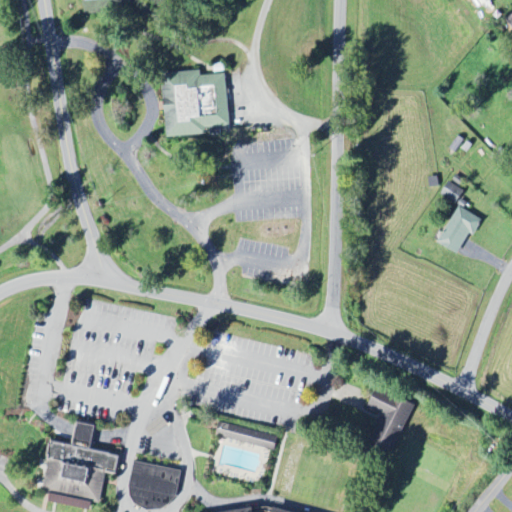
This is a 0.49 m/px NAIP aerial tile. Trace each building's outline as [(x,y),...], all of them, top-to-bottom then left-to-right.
[(132,0),(84,0),(85,13),(133,11),(132,0)] [(163,73),(202,69),(202,74),(227,71),(232,124),(208,126),(209,131),(169,135),(166,104),(163,73)] [(458,204),(464,189),(448,182),(442,197),(458,204)] [(440,245),(459,254),(469,234),(475,237),(483,219),(457,208),(440,245)] [(368,410),(383,417),(377,433),(380,434),(376,445),(395,454),(415,405),(377,389),(368,410)] [(279,437),(220,423),(217,437),(275,451),(279,437)] [(53,439),(83,446),(123,454),(119,474),(108,472),(106,480),(101,502),(87,499),(56,493),(42,490),(53,439)]
